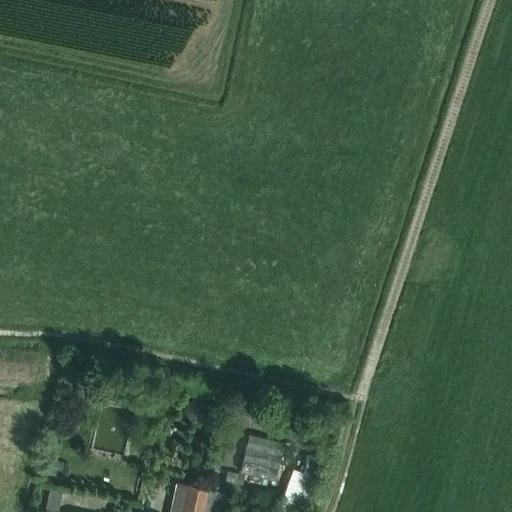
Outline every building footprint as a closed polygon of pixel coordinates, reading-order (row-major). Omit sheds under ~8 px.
[(86,386),(90,394),(98,390),(93,382),(86,386)] [(284,441),(248,433),(239,470),(275,479),(284,441)] [(195,475),(199,477),(204,476),(207,472),(207,468),(204,464),(200,462),(196,464),(193,467),(193,471),(195,475)] [(203,511),(208,488),(186,484),(180,511),(203,511)] [(305,511),(308,504),(282,497),(278,511),(281,511),(305,511)]
